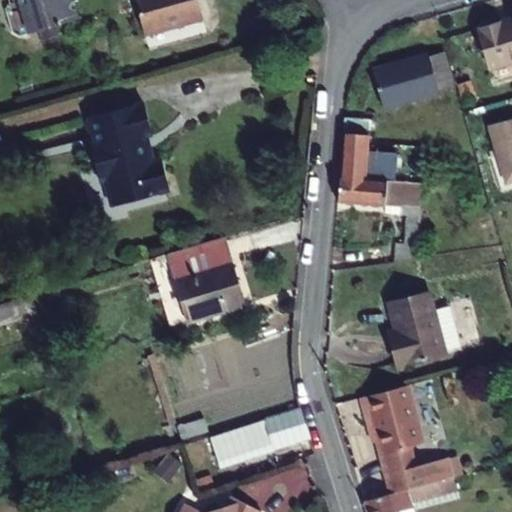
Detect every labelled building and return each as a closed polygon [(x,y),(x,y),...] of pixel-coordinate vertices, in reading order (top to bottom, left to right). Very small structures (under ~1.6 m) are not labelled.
[(9,0),(22,34),(69,19),(63,0),(9,0)] [(142,0),(152,35),(208,20),(202,0),(142,0)] [(511,61),(511,20),(489,28),(500,65),(511,61)] [(445,103),(433,65),(409,72),(408,74),(397,77),(395,76),(373,83),(372,86),(383,122),(445,103)] [(120,175),(127,200),(184,184),(176,155),(168,157),(160,130),(168,128),(160,98),(104,113),(111,140),(103,142),(113,177),(120,175)] [(375,134),(354,131),(346,190),(403,188),(402,162),(374,163),(375,134)] [(403,188),(346,190),(344,219),(386,215),(387,224),(403,222),(427,220),(428,187),(403,188)] [(427,220),(403,222),(406,251),(426,249),(427,220)] [(214,242),(140,265),(160,333),(235,310),(214,242)] [(396,252),(398,271),(425,268),(426,249),(406,251),(396,252)] [(0,305),(0,322),(28,315),(23,298),(0,305)] [(449,362),(432,300),(391,312),(401,348),(393,351),(400,376),(449,362)] [(371,425),(377,424),(387,463),(428,452),(413,393),(366,405),(371,425)] [(278,420),(214,439),(221,463),(285,444),(278,420)] [(463,481),(461,470),(368,496),(374,511),(404,511),(404,509),(417,504),(415,495),(463,481)] [(257,511),(260,505),(229,492),(224,504),(200,510),(184,500),(175,511),(257,511)]
